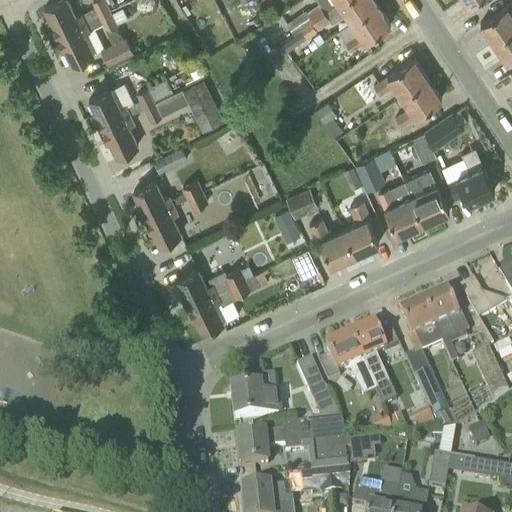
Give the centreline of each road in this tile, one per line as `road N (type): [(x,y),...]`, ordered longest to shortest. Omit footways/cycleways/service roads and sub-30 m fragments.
road 1 (residential): [(177,375),(5,7)]
road 2 (residential): [(177,375),(511,221)]
road 3 (residential): [(511,146),(413,0)]
road 4 (residential): [(200,511),(177,375)]
